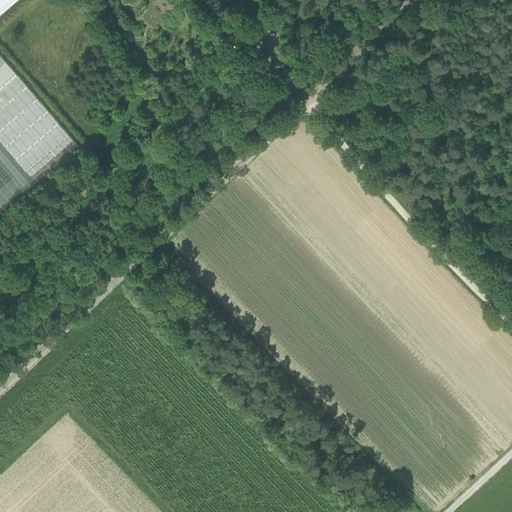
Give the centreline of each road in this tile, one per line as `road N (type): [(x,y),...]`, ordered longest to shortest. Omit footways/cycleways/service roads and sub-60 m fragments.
road 1 (unclassified): [(0,385),(301,103)]
road 2 (track): [(0,274),(255,40)]
road 3 (track): [(511,320),(301,103)]
road 4 (track): [(301,103),(414,0)]
